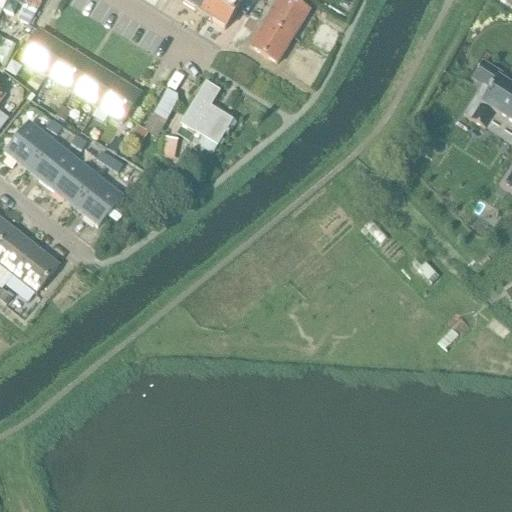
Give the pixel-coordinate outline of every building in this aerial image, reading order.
[(0,0),(0,43),(2,40),(0,39),(0,15),(7,0),(24,8),(27,0),(0,0)] [(183,0),(181,4),(203,17),(213,0),(183,0)] [(213,0),(203,17),(225,31),(241,5),(232,0),(213,0)] [(286,0),(279,0),(265,23),(293,40),(309,14),(286,0)] [(278,65),(293,40),(265,23),(250,48),(278,65)] [(20,63),(46,79),(64,49),(38,33),(20,63)] [(46,79),(71,95),(89,65),(64,49),(46,79)] [(462,117),(486,134),(495,117),(511,127),(511,82),(483,64),(472,82),(481,87),(462,117)] [(71,95),(96,110),(115,80),(89,65),(71,95)] [(122,126),(140,96),(115,80),(96,110),(122,126)] [(200,150),(208,155),(214,153),(216,149),(217,149),(233,123),(210,109),(220,94),(206,85),(180,128),(194,136),(194,135),(202,140),(199,145),(200,150)] [(142,132),(156,140),(177,104),(177,98),(167,93),(153,116),(152,115),(142,132)] [(62,130),(51,123),(46,131),(57,138),(62,130)] [(5,156),(28,174),(52,143),(29,125),(5,156)] [(174,159),(179,139),(166,135),(161,156),(174,159)] [(86,145),(75,138),(70,146),(81,153),(86,145)] [(28,174),(51,192),(75,162),(52,143),(28,174)] [(106,170),(112,162),(101,154),(95,163),(106,170)] [(51,192),(74,210),(98,180),(75,162),(51,192)] [(112,162),(106,170),(117,177),(122,168),(112,162)] [(122,198),(98,180),(74,210),(97,229),(122,198)] [(0,248),(13,232),(0,221),(0,248)] [(0,248),(0,267),(13,278),(35,249),(13,232),(0,248)] [(59,268),(35,249),(13,278),(36,296),(59,268)] [(0,294),(0,303),(6,308),(12,300),(2,292),(0,294)]
